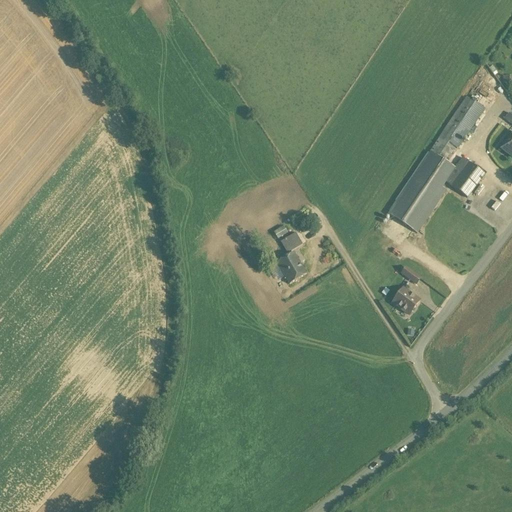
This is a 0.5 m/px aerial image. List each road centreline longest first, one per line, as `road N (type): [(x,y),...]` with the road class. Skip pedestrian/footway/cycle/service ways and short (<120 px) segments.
road 1 (track): [(42,0),(102,89),(99,108),(0,227)]
road 2 (unclassified): [(446,414),(413,359),(511,227)]
road 3 (unclassified): [(446,414),(315,511)]
